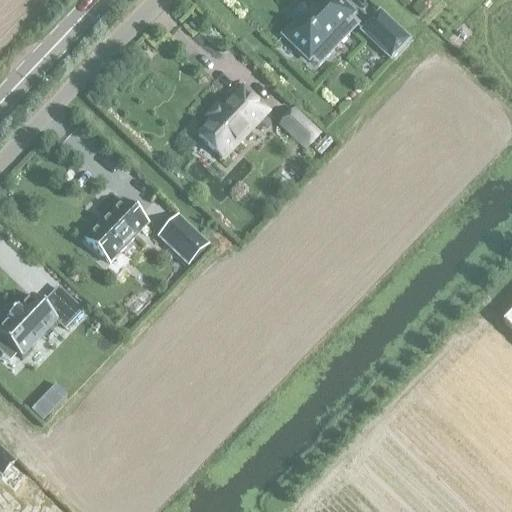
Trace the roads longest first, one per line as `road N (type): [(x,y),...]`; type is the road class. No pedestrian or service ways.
road 1 (unclassified): [(0,163),(156,0)]
road 2 (secondary): [(0,102),(97,0)]
